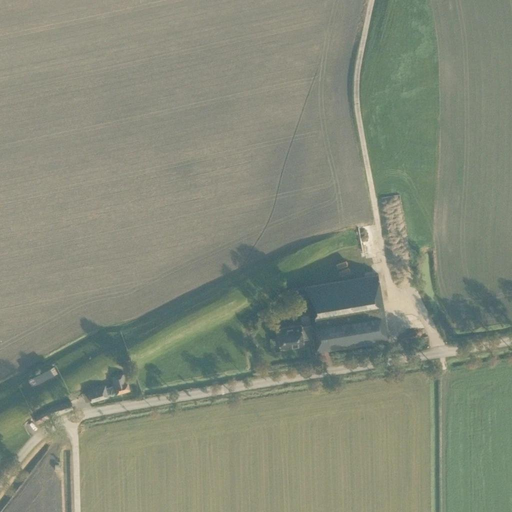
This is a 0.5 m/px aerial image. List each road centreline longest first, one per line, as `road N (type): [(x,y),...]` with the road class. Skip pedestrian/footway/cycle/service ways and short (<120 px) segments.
road 1 (unclassified): [(0,481),(35,438),(74,416),(511,336)]
road 2 (track): [(441,353),(386,268),(357,109),(371,0)]
